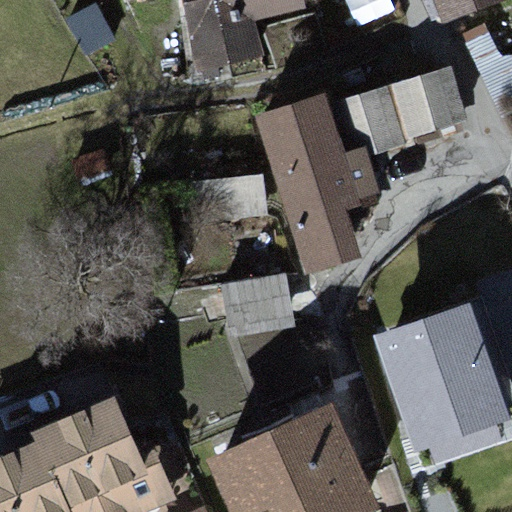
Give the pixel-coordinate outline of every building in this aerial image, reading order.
[(307,9),(303,0),(225,0),(237,33),(307,9)] [(442,0),(447,11),(475,0),(442,0)] [(450,54),(259,115),(311,279),(369,260),(354,212),(388,202),(372,151),(471,119),(450,54)] [(290,279),(231,286),(237,335),(296,328),(290,279)] [(506,418),(467,311),(381,342),(420,449),(506,418)] [(36,432),(74,511),(137,511),(184,490),(163,447),(143,456),(110,388),(33,425),(36,432)] [(348,511),(381,497),(335,394),(214,449),(241,511),(348,511)] [(74,511),(36,432),(0,448),(0,511),(74,511)]
